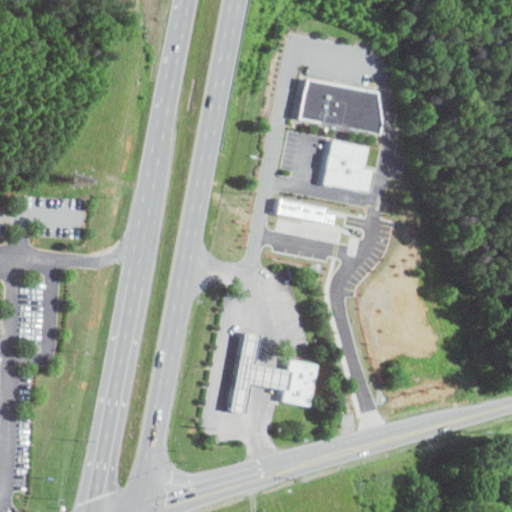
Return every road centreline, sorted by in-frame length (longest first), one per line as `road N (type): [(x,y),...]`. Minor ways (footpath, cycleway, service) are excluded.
road 1 (trunk): [(189,0),(91,511)]
road 2 (trunk): [(137,511),(233,0)]
road 3 (tertiary): [(511,406),(135,511)]
